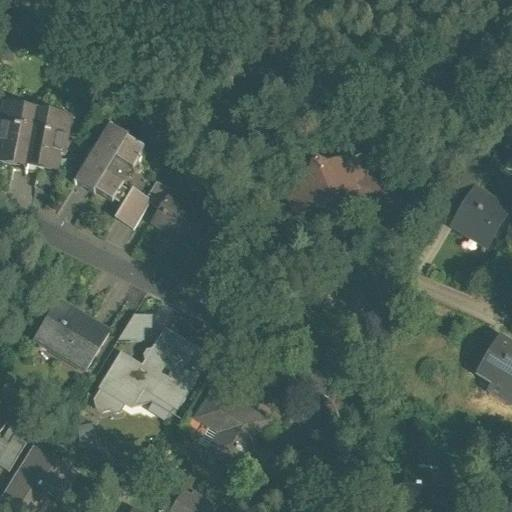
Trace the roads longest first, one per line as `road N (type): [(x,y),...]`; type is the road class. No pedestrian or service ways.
road 1 (track): [(511,119),(70,42),(23,22),(6,0)]
road 2 (residential): [(278,347),(0,208)]
road 3 (residential): [(278,347),(341,264),(399,282)]
road 4 (residential): [(259,511),(343,377)]
